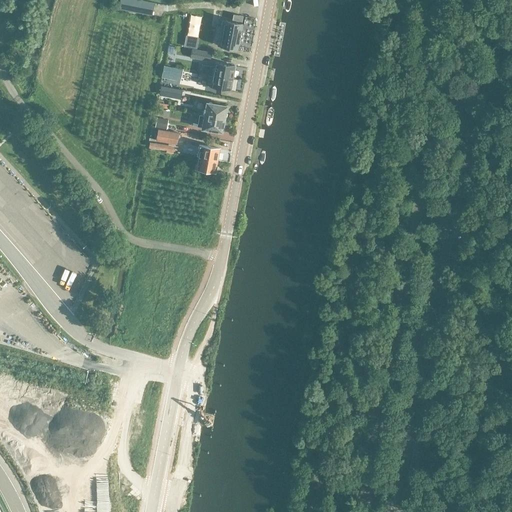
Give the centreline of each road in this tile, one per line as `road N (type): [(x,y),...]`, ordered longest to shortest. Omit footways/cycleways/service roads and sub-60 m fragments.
road 1 (tertiary): [(364,511),(424,172),(430,0)]
road 2 (tertiary): [(179,369),(213,290),(270,0)]
road 3 (tertiary): [(151,511),(179,369)]
